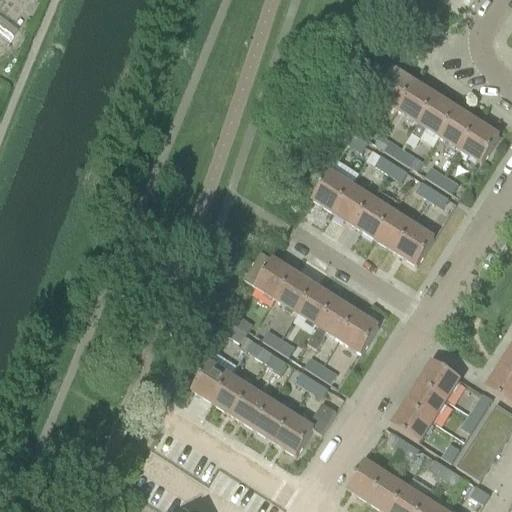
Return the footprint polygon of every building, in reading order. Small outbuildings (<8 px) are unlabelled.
[(375,101),(397,115),(414,87),(392,73),(375,101)] [(397,115),(417,128),(435,101),(414,87),(397,115)] [(425,133),(438,142),(456,114),(435,101),(417,128),(412,137),(420,142),(425,133)] [(438,142),(459,155),(477,128),(456,114),(438,142)] [(477,128),(459,155),(481,169),(498,142),(477,128)] [(359,130),(353,139),(366,147),(372,139),(359,130)] [(366,147),(353,139),(347,149),(360,157),(366,147)] [(382,154),(395,162),(401,153),(388,145),(382,154)] [(401,153),(395,162),(409,171),(415,162),(401,153)] [(373,170),(387,178),(393,169),(380,160),(373,170)] [(393,169),(387,178),(400,187),(406,177),(393,169)] [(424,181),(437,189),(443,180),(430,172),(424,181)] [(311,205),(332,218),(350,190),(329,177),(311,205)] [(443,180),(437,189),(450,198),(456,189),(443,180)] [(415,196),(428,204),(434,195),(421,186),(415,196)] [(332,218),(353,231),(371,203),(350,190),(332,218)] [(434,195),(428,204),(441,213),(447,203),(434,195)] [(371,203),(353,231),(374,244),(392,217),(378,208),(371,203)] [(374,244),(395,257),(412,230),(392,217),(374,244)] [(412,230),(395,257),(416,271),(434,243),(412,230)] [(243,285),(275,306),(293,278),(260,258),(243,285)] [(275,306),(297,319),(314,292),(293,278),(275,306)] [(297,319),(318,332),(335,305),(314,292),(297,319)] [(318,332),(307,349),(316,354),(323,343),(322,342),(326,337),(338,345),(356,318),(335,305),(318,332)] [(356,318),(338,345),(360,359),(377,332),(356,318)] [(238,321),(232,330),(246,338),(252,329),(238,321)] [(246,338),(232,330),(226,339),(240,348),(246,338)] [(262,345),(275,353),(281,344),(268,336),(262,345)] [(281,344),(275,353),(288,362),(294,353),(281,344)] [(253,360),(266,368),(272,359),(259,350),(253,360)] [(511,352),(500,372),(511,379),(511,352)] [(272,359),(266,368),(279,377),(285,367),(272,359)] [(304,372),(317,380),(323,370),(310,362),(304,372)] [(432,366),(418,387),(446,405),(459,383),(432,366)] [(191,394),(212,408),(230,380),(209,367),(191,394)] [(323,370),(317,380),(330,388),(336,379),(323,370)] [(511,379),(500,372),(486,394),(511,410),(511,379)] [(294,386),(308,395),(314,385),(300,377),(294,386)] [(212,408),(233,421),(250,393),(230,380),(212,408)] [(314,385),(308,395),(321,403),(327,394),(314,385)] [(418,387),(404,409),(432,426),(446,405),(418,387)] [(233,421),(253,434),(271,406),(250,393),(233,421)] [(481,398),(468,419),(477,424),(490,404),(481,398)] [(253,434),(274,447),(292,420),(271,406),(253,434)] [(292,420),(274,447),(296,461),(313,434),(321,439),(335,417),(321,408),(308,430),(292,420)] [(432,426),(404,409),(391,430),(419,447),(432,426)] [(511,419),(495,409),(488,419),(511,434),(511,433),(511,419)] [(477,424),(468,419),(459,433),(467,439),(477,424)] [(488,419),(482,430),(505,444),(511,434),(488,419)] [(482,430),(475,440),(499,455),(505,444),(482,430)] [(386,448),(399,457),(405,447),(392,439),(386,448)] [(475,440),(469,450),(492,465),(499,455),(475,440)] [(405,447),(399,457),(412,465),(418,455),(405,447)] [(449,448),(440,461),(450,468),(459,454),(449,448)] [(469,450),(462,461),(485,476),(492,465),(469,450)] [(485,476),(462,461),(455,471),(479,486),(485,476)] [(427,474),(441,483),(447,473),(433,465),(427,474)] [(346,493),(367,507),(385,480),(363,466),(346,493)] [(447,473),(441,483),(454,491),(460,482),(447,473)] [(367,507),(375,511),(392,511),(405,492),(385,480),(367,507)] [(392,511),(422,511),(426,506),(405,492),(392,511)] [(470,500),(482,509),(488,500),(475,492),(470,500)]
